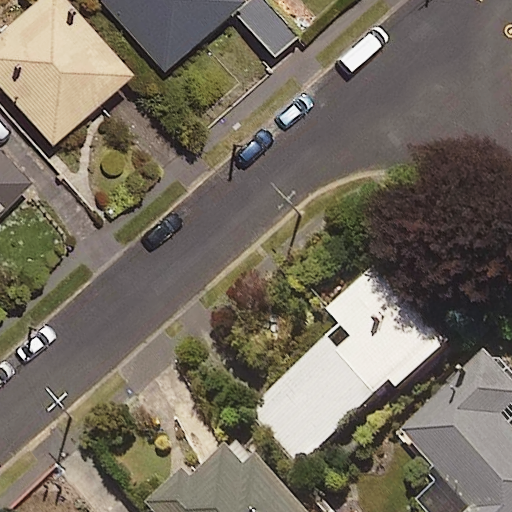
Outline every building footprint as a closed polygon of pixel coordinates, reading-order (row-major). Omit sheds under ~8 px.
[(120,68),(56,0),(17,0),(0,16),(0,90),(44,138),(120,68)] [(226,0),(100,0),(156,63),(226,0)] [(292,28),(267,0),(238,0),(230,8),(266,51),(292,28)] [(0,205),(31,175),(0,143),(0,205)] [(355,261),(331,283),(345,298),(335,307),(351,324),(255,412),(304,466),(398,380),(405,388),(458,339),(388,262),(371,278),(355,261)] [(511,511),(511,365),(496,347),(404,428),(447,476),(421,499),(432,511),(511,511)] [(314,511),(247,437),(202,478),(195,469),(156,505),(162,511),(314,511)]
